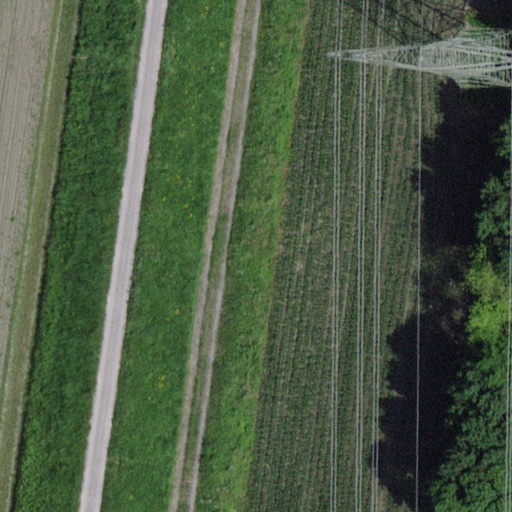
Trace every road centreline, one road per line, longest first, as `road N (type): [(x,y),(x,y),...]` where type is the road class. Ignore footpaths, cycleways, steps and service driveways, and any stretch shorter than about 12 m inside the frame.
road 1 (track): [(172,0),(99,511)]
road 2 (track): [(203,511),(271,0)]
